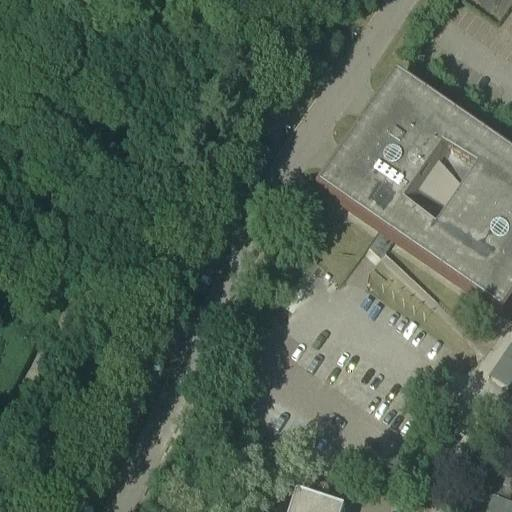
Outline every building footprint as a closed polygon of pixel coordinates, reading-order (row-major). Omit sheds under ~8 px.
[(511,307),(511,165),(397,86),(322,195),(503,320),(511,307)] [(511,347),(491,378),(501,385),(504,387),(507,389),(508,390),(511,392),(511,347)] [(511,470),(509,470),(503,489),(511,492),(511,470)] [(339,511),(296,498),(291,511),(339,511)] [(511,511),(511,509),(495,504),(496,503),(494,502),(491,511),(511,511)]
